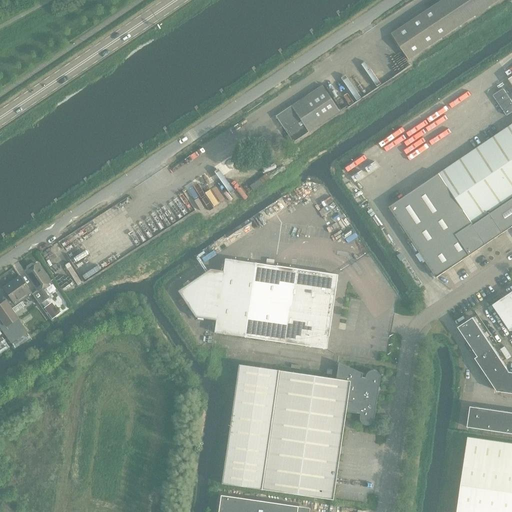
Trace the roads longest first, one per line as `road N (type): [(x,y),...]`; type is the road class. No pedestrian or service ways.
road 1 (unclassified): [(50,227),(388,0)]
road 2 (unclassified): [(384,511),(412,330),(511,259)]
road 3 (secondary): [(0,118),(170,4)]
road 4 (unknown): [(387,322),(325,355),(213,342)]
road 5 (unknown): [(511,399),(486,387),(442,305)]
